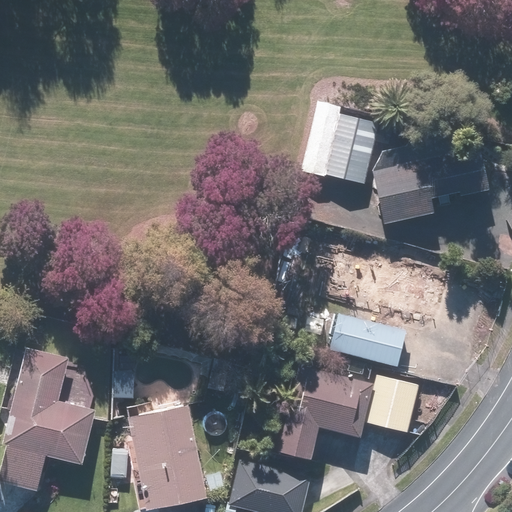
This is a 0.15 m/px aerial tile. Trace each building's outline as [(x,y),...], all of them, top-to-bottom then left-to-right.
[(337,108),(312,102),(297,172),(360,186),(374,123),(335,115),(337,108)] [(375,150),(365,174),(375,225),(428,215),(425,198),(481,188),(474,150),(451,154),(447,136),(375,150)] [(360,245),(316,234),(309,264),(334,271),(329,289),(343,293),(339,310),(432,334),(447,279),(424,274),(424,270),(358,253),(360,245)] [(404,332),(330,313),(320,350),(395,370),(404,332)] [(63,356),(19,346),(0,432),(0,447),(2,448),(0,456),(0,482),(33,489),(40,458),(75,466),(87,411),(53,403),(63,356)] [(368,388),(291,369),(271,452),(302,460),(309,430),(355,441),(368,388)] [(416,383),(375,374),(364,424),(405,433),(416,383)] [(181,408),(122,420),(139,508),(198,497),(181,408)] [(301,511),(309,480),(234,461),(221,511),(241,511),(242,509),(253,511),(301,511)]
